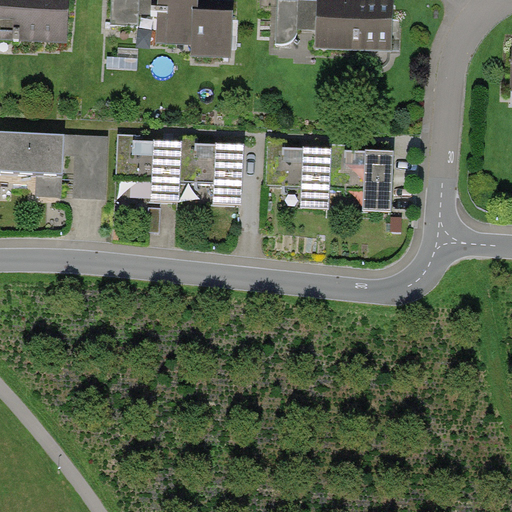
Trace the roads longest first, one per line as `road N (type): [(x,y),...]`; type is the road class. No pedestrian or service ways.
road 1 (residential): [(0,261),(373,294),(416,282),(438,238)]
road 2 (residential): [(438,238),(449,77),(460,34),(475,15)]
road 3 (residential): [(0,387),(104,511)]
